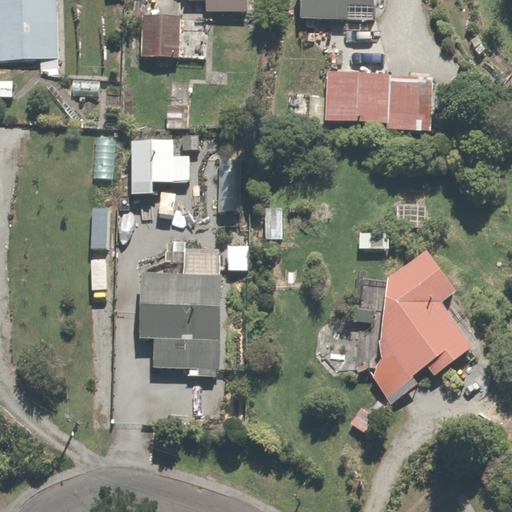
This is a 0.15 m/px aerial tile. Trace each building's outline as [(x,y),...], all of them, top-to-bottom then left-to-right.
[(63,0),(0,0),(0,35),(1,62),(65,60),(63,0)] [(254,0),(191,0),(191,24),(223,25),(223,15),(254,16),(254,0)] [(384,0),(307,0),(307,28),(360,29),(361,21),(384,22),(384,0)] [(187,19),(146,19),(146,61),(187,61),(187,19)] [(354,127),(431,129),(441,130),(441,117),(442,84),(399,84),(399,76),(334,75),(333,127),(354,127)] [(249,134),(223,135),(225,218),(251,217),(249,134)] [(144,200),(199,201),(199,157),(186,157),(186,142),(160,142),(160,145),(140,145),(139,200),(144,200)] [(433,205),(398,204),(398,230),(432,231),(433,205)] [(258,247),(232,247),(232,274),(258,274),(258,247)] [(226,371),(229,253),(191,252),(191,280),(152,279),(150,341),(162,342),(161,370),(226,371)] [(438,258),(399,285),(391,343),(387,367),(378,379),(399,410),(430,389),(425,382),(440,372),(447,383),(485,357),(455,313),(470,303),(438,258)]
